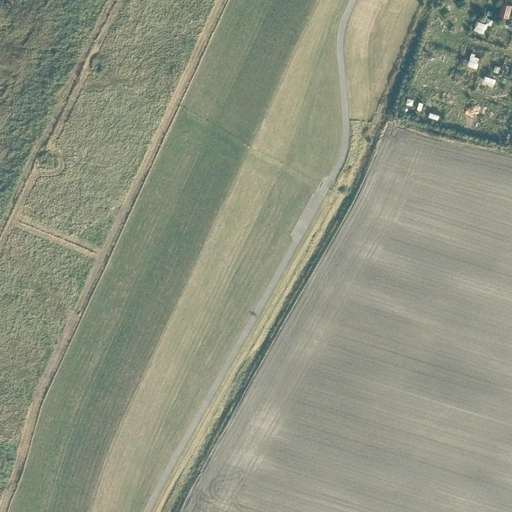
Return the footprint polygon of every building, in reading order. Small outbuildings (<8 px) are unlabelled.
[(509,18),(511,5),(506,4),(503,16),(509,18)] [(476,21),(474,31),(486,33),(488,23),(476,21)] [(469,60),(462,58),(454,81),(463,84),(465,78),(471,80),(475,68),(478,69),(481,57),(471,54),(469,60)] [(485,75),(482,86),(494,90),(497,79),(485,75)] [(429,117),(431,101),(427,100),(426,105),(423,105),(422,116),(429,117)] [(440,119),(440,108),(430,108),(429,118),(440,119)] [(487,118),(497,121),(499,115),(488,112),(487,118)] [(466,114),(462,125),(472,129),(476,118),(466,114)]
